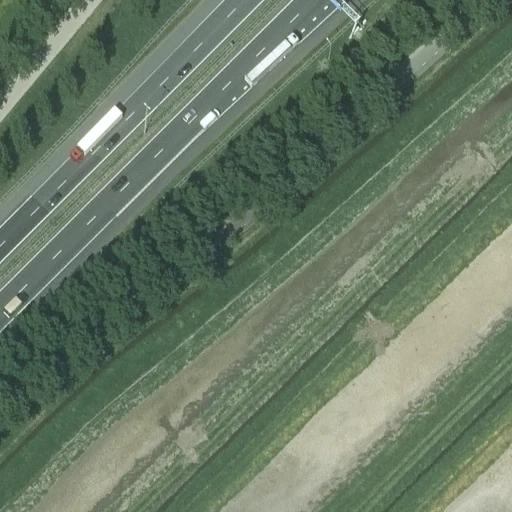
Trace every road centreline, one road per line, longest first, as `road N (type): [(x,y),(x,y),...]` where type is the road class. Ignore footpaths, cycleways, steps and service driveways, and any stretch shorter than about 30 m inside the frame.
road 1 (unclassified): [(0,414),(244,218),(485,0)]
road 2 (motorway): [(0,310),(312,0)]
road 3 (motorway): [(242,0),(0,244)]
road 4 (unclassified): [(0,103),(87,0)]
